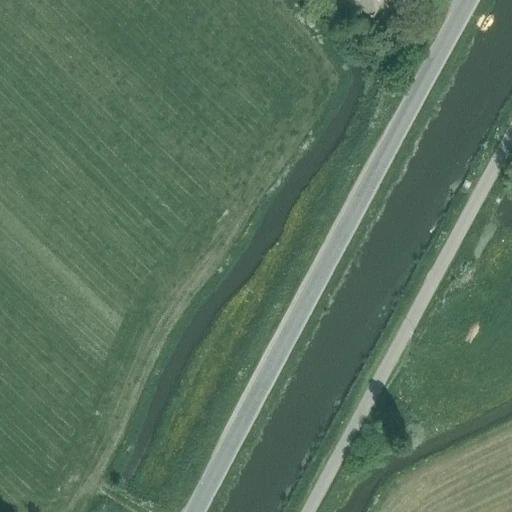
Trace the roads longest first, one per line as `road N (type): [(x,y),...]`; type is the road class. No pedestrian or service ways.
road 1 (tertiary): [(199,511),(482,0)]
road 2 (unclassified): [(312,511),(511,138)]
